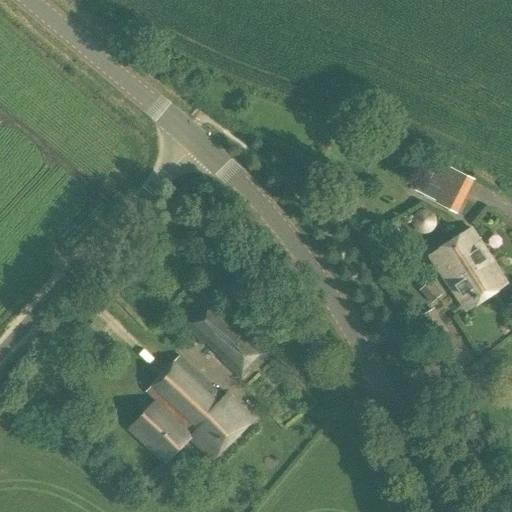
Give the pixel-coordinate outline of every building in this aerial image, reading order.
[(457,214),(474,179),(440,162),(428,156),(420,172),(432,178),(429,183),(421,179),(415,190),(423,194),(422,196),(457,214)] [(448,283),(488,256),(470,229),(430,256),(448,283)] [(488,256),(448,283),(466,310),(506,283),(488,256)] [(430,303),(441,295),(429,282),(419,290),(430,303)] [(250,334),(229,315),(209,297),(200,307),(202,309),(195,316),(193,314),(185,323),(235,370),(242,377),(250,369),(249,367),(256,360),(258,362),(269,352),(250,334)] [(430,346),(449,336),(433,308),(416,318),(430,346)] [(224,397),(181,356),(146,392),(156,401),(127,430),(164,465),(190,439),(213,461),(253,419),(227,394),(224,397)] [(453,393),(466,386),(462,378),(448,385),(453,393)]
